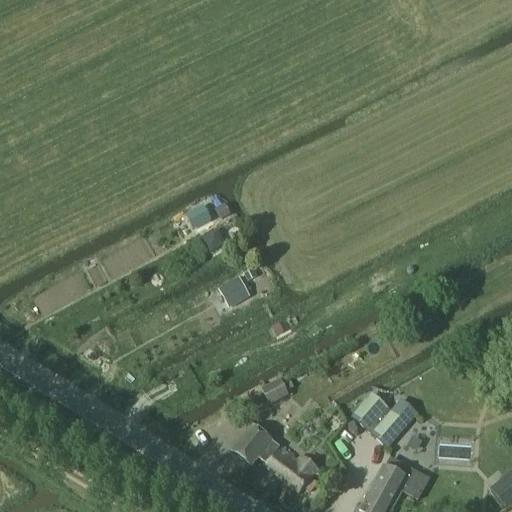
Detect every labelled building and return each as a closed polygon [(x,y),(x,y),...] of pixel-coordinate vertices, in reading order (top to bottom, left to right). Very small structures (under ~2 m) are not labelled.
[(214,226),(203,206),(184,217),(194,237),(214,226)] [(229,220),(224,209),(213,214),(219,226),(229,220)] [(226,249),(216,232),(200,241),(210,258),(226,249)] [(240,275),(244,283),(253,278),(249,271),(240,275)] [(248,299),(238,281),(218,292),(228,311),(248,299)] [(221,364),(225,371),(230,369),(226,361),(221,364)] [(261,393),(263,396),(269,409),(289,399),(281,383),(261,393)] [(351,421),(369,437),(390,412),(371,396),(351,421)] [(388,452),(409,428),(390,412),(369,437),(388,452)] [(278,450),(278,449),(271,443),(252,428),(231,454),(250,469),(257,461),(264,467),(274,455),(275,456),(279,451),(278,450)] [(279,448),(278,449),(278,450),(279,451),(275,456),(274,455),(264,467),(263,470),(298,497),(314,476),(316,478),(320,473),(300,457),(296,461),(279,448)] [(383,469),(359,511),(390,511),(407,482),(383,469)] [(511,506),(511,477),(505,482),(492,493),(506,511),(511,506)]
